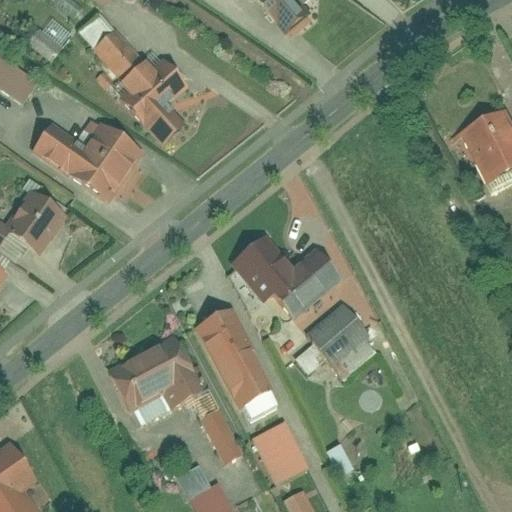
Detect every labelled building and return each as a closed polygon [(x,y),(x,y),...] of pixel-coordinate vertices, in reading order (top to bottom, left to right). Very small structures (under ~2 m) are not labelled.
[(87,0),(106,12),(113,0),(87,0)] [(314,0),(260,0),(255,4),(290,46),(316,25),(303,10),(315,0),(314,0)] [(100,22),(85,36),(129,83),(116,95),(159,141),(182,121),(165,103),(177,91),(159,72),(156,75),(135,52),(131,55),(100,22)] [(47,68),(68,42),(46,25),(25,51),(47,68)] [(37,86),(0,60),(0,89),(23,106),(37,86)] [(511,117),(466,136),(486,183),(511,172),(511,117)] [(55,124),(36,147),(100,198),(139,149),(106,124),(86,149),(55,124)] [(0,272),(21,243),(37,255),(63,219),(25,192),(0,227),(0,272)] [(267,241),(233,266),(267,311),(279,302),(293,320),(345,283),(321,251),(291,273),(267,241)] [(371,342),(344,308),(300,343),(327,377),(371,342)] [(274,418),(227,318),(199,331),(235,410),(249,403),(259,425),(274,418)] [(208,463),(224,454),(170,348),(107,380),(129,423),(176,399),(208,463)] [(278,431),(250,447),(275,490),(302,475),(278,431)] [(0,511),(36,511),(28,498),(41,490),(15,449),(0,458),(0,511)] [(335,453),(323,459),(336,485),(348,479),(335,453)] [(222,511),(211,490),(191,502),(196,511),(222,511)] [(280,507),(282,511),(307,511),(301,497),(280,507)]
